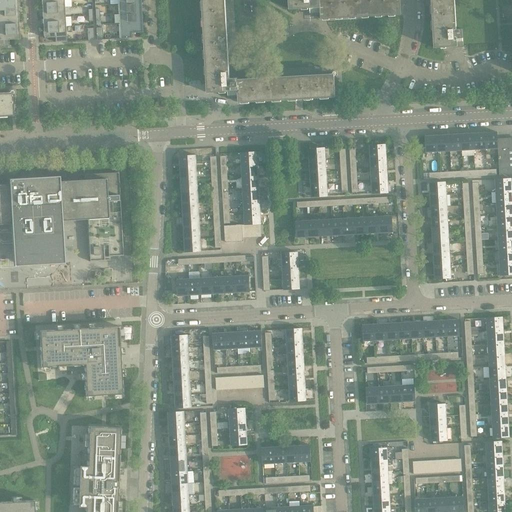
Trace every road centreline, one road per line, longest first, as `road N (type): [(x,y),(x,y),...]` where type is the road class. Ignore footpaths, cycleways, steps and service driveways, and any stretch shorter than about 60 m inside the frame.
road 1 (unclassified): [(181,133),(383,121)]
road 2 (residential): [(142,511),(151,319)]
road 3 (unclassified): [(414,306),(404,120)]
road 4 (residential): [(151,319),(159,134)]
road 5 (residential): [(151,319),(332,310)]
road 6 (unclassified): [(0,146),(159,134)]
road 7 (residential): [(338,416),(418,411),(421,451),(457,449)]
road 8 (residential): [(339,431),(261,435),(259,396),(221,398)]
road 9 (residential): [(383,121),(409,43),(412,0)]
road 10 (residential): [(33,66),(154,59)]
